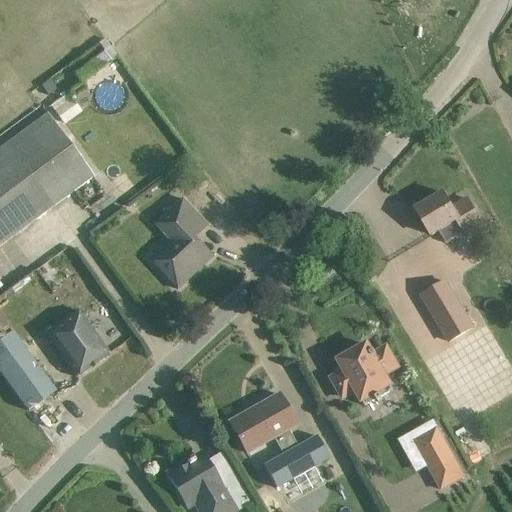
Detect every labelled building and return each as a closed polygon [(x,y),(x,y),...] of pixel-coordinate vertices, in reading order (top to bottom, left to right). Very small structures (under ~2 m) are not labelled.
[(81,82),(109,61),(102,53),(75,74),(81,82)] [(64,124),(80,112),(67,96),(52,108),(64,124)] [(0,246),(93,178),(46,114),(0,148),(0,246)] [(438,231),(445,244),(464,233),(466,237),(483,227),(467,199),(452,208),(443,194),(416,210),(431,235),(438,231)] [(211,258),(193,239),(207,226),(182,199),(154,225),(171,244),(151,263),(177,291),(211,258)] [(449,343),(472,329),(445,283),(422,296),(449,343)] [(78,312),(45,335),(76,378),(109,355),(78,312)] [(0,318),(0,374),(28,412),(54,392),(0,318)] [(397,368),(386,349),(376,354),(374,351),(371,353),(367,346),(362,348),(361,345),(342,356),(344,359),(339,362),(345,372),(332,379),(343,398),(356,391),(365,407),(377,400),(378,403),(383,400),(381,398),(393,391),(384,375),(397,368)] [(246,453),(273,438),(283,456),(262,467),(275,491),(330,460),(317,436),(297,447),(287,430),(296,425),(279,395),(229,424),(246,453)] [(441,490),(465,478),(438,428),(415,440),(441,490)] [(210,473),(204,463),(199,455),(166,475),(188,510),(194,506),(197,511),(234,511),(250,503),(233,474),(218,484),(211,472),(210,473)]
